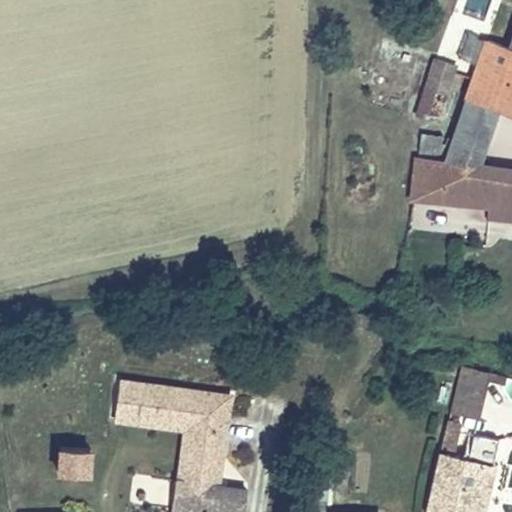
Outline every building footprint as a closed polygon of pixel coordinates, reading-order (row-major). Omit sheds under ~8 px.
[(408,142),(400,183),(506,200),(511,176),(511,160),(469,151),(486,97),(511,104),(511,0),(509,0),(498,33),(474,27),(430,146),(408,142)] [(448,409),(477,418),(491,370),(461,361),(448,409)] [(186,425),(182,454),(197,456),(203,412),(132,402),(135,378),(117,375),(111,415),(186,425)] [(203,412),(197,456),(221,459),(231,391),(135,378),(132,402),(203,412)] [(511,378),(506,378),(502,406),(511,407),(511,378)] [(423,511),(475,511),(490,454),(495,433),(475,428),(470,446),(458,443),(461,428),(444,423),(423,511)] [(63,445),(59,472),(88,476),(91,450),(63,445)] [(197,456),(182,454),(178,478),(194,481),(197,456)] [(174,478),(168,511),(241,511),(246,486),(217,482),(221,459),(197,456),(194,481),(178,478),(174,478)] [(124,495),(135,502),(150,479),(139,472),(124,495)]
